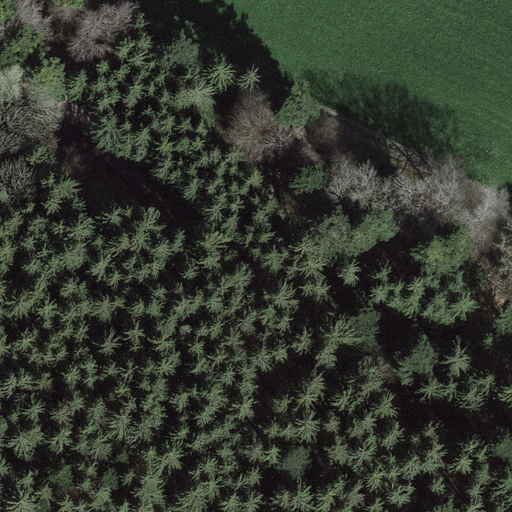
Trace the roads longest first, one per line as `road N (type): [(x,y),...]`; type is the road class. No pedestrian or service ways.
road 1 (track): [(511,469),(281,294),(126,159),(61,80),(21,0)]
road 2 (track): [(0,156),(61,80),(87,348),(113,511)]
road 3 (track): [(109,0),(511,211)]
